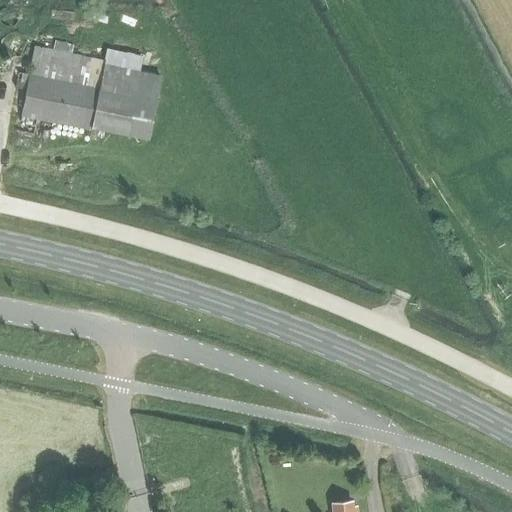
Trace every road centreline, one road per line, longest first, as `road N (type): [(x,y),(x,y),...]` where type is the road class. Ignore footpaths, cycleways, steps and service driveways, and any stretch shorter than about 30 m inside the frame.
road 1 (primary): [(511,433),(292,330),(124,274),(0,245)]
road 2 (unclassified): [(0,206),(140,239),(309,294),(511,389)]
road 3 (unclassified): [(0,309),(180,348),(325,402),(395,441)]
